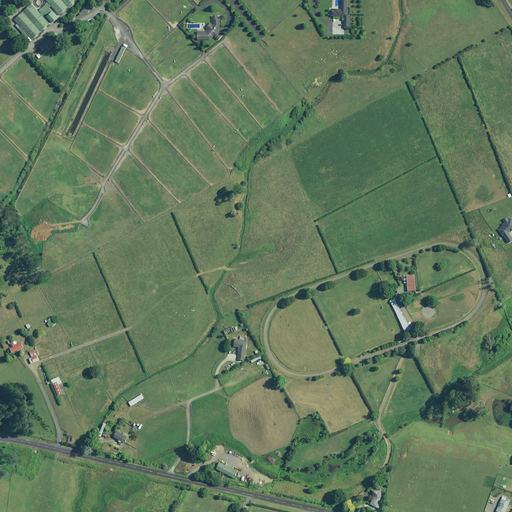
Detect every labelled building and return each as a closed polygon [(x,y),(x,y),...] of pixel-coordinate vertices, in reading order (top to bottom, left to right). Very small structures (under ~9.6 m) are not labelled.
[(41,0),(57,17),(75,0),(74,0),(41,0)] [(347,8),(347,0),(341,0),(341,9),(331,8),(331,17),(334,17),(334,18),(344,18),(344,28),(350,29),(350,14),(349,14),(349,8),(347,8)] [(11,22),(29,41),(47,25),(29,6),(11,22)] [(45,17),(50,23),(56,19),(51,13),(45,17)] [(219,29),(221,26),(221,15),(213,15),(213,24),(213,25),(211,22),(205,29),(208,31),(207,31),(198,31),(198,40),(211,40),(214,36),(218,41),(223,36),(218,31),(220,29),(219,29)] [(48,39),(37,48),(43,55),(54,46),(48,39)] [(125,51),(120,49),(113,65),(117,66),(125,51)] [(509,220),(508,218),(501,222),(503,225),(500,227),(501,228),(498,230),(508,244),(511,241),(511,236),(510,232),(511,230),(511,218),(509,220)] [(415,275),(404,275),(405,290),(408,289),(408,291),(416,290),(415,275)] [(409,323),(407,324),(395,299),(390,301),(406,333),(412,330),(409,323)] [(46,321),(48,325),(46,326),(48,329),(50,328),(50,329),(55,326),(50,319),(46,321)] [(246,337),(240,336),(240,339),(236,339),(234,347),(239,347),(237,355),(239,355),(238,360),(244,361),(248,341),(245,341),(246,337)] [(8,345),(10,349),(8,350),(10,355),(22,350),(20,347),(19,344),(15,345),(14,343),(12,344),(8,345)] [(37,363),(36,360),(33,351),(27,353),(30,360),(27,361),(29,366),(37,363)] [(58,378),(50,382),(56,397),(64,394),(58,378)] [(140,396),(127,404),(129,409),(143,401),(140,396)] [(112,425),(107,422),(102,430),(107,433),(112,425)] [(111,439),(118,443),(117,444),(120,445),(120,444),(123,446),(126,439),(115,433),(111,439)] [(239,471),(220,461),(217,469),(235,478),(239,471)] [(370,504),(381,510),(385,504),(380,501),(382,498),(382,489),(372,489),(372,497),(374,497),(370,504)] [(505,511),(511,500),(508,498),(508,497),(504,495),(500,503),(501,503),(499,507),(498,507),(496,511),(498,511),(505,511)]
